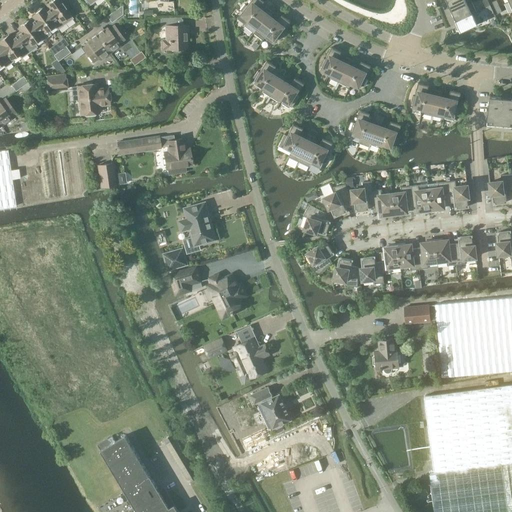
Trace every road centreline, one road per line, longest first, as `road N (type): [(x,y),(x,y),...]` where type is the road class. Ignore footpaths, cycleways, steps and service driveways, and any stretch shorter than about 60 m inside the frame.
road 1 (residential): [(393,505),(350,430),(276,263),(217,0)]
road 2 (residential): [(480,220),(475,73)]
road 3 (residential): [(288,0),(359,43),(401,53)]
